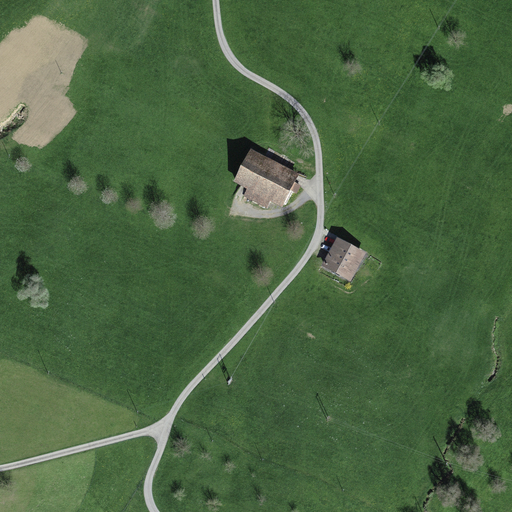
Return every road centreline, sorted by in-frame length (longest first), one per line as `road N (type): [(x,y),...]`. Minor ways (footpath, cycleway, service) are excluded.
road 1 (residential): [(215,0),(229,56),(307,118),(318,149),(320,223),(300,265),(160,427)]
road 2 (residential): [(160,427),(0,466)]
